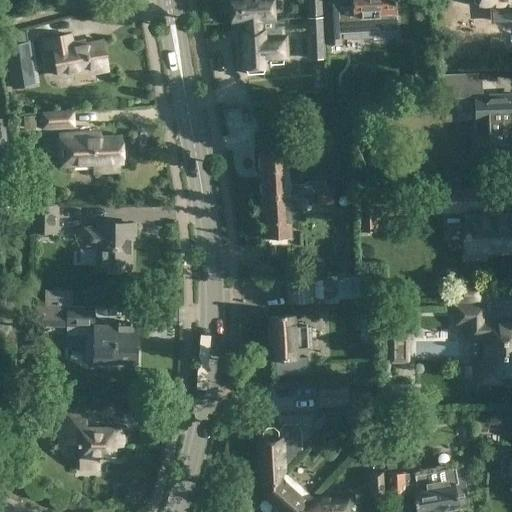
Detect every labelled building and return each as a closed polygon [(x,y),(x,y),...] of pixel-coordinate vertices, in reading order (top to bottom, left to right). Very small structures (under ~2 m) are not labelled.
[(229,0),(230,21),(245,21),(273,20),(271,0),(229,0)] [(304,0),(305,15),(323,14),(322,0),(304,0)] [(395,11),(394,0),(351,0),(352,15),(360,14),(361,17),(379,16),(379,29),(415,27),(414,10),(395,11)] [(511,0),(472,0),(473,2),(485,5),(490,4),(492,11),(505,10),(507,3),(511,3),(511,0)] [(341,42),(338,2),(324,3),(327,43),(341,42)] [(305,17),(307,59),(325,58),(323,16),(305,17)] [(274,29),(273,20),(245,21),(245,31),(242,31),(243,61),(247,73),(262,73),(265,60),(265,59),(286,58),(285,35),(280,36),(279,29),(274,29)] [(71,45),(69,33),(43,38),(45,49),(52,48),(52,50),(53,49),(57,75),(107,66),(102,40),(71,45)] [(27,42),(6,45),(9,73),(33,69),(29,41),(27,42)] [(452,69),(451,45),(437,46),(438,69),(452,69)] [(341,77),(341,56),(328,57),(329,77),(341,77)] [(470,73),(439,74),(440,99),(471,97),(470,73)] [(511,94),(475,96),(476,120),(484,120),(486,156),(511,154),(511,94)] [(311,124),(340,123),(339,104),(310,105),(311,124)] [(72,127),(72,112),(41,114),(42,129),(72,127)] [(58,136),(57,136),(58,167),(92,165),(93,174),(119,173),(119,164),(123,164),(122,133),(101,134),(101,129),(58,131),(58,136)] [(291,179),(285,179),(284,153),(260,154),(262,196),(286,195),(286,194),(326,192),(325,179),(304,181),(304,183),(292,184),(291,179)] [(0,222),(20,219),(13,178),(0,179),(0,222)] [(511,208),(497,209),(496,184),(445,186),(446,207),(480,205),(482,252),(495,252),(500,252),(500,248),(511,247),(511,208)] [(349,190),(340,191),(340,199),(349,198),(349,190)] [(316,193),(317,205),(333,204),(332,192),(316,193)] [(286,195),(262,196),(264,238),(287,237),(286,195)] [(58,233),(58,204),(29,204),(30,233),(58,233)] [(99,230),(83,230),(83,247),(99,247),(99,267),(130,268),(130,241),(135,241),(135,226),(99,226),(99,230)] [(285,278),(287,302),(314,300),(314,299),(323,298),(323,299),(327,298),(331,297),(334,295),(336,292),(337,288),(336,283),(333,280),(330,278),(326,278),(322,278),(313,278),(313,277),(285,278)] [(94,306),(72,306),(29,304),(30,326),(41,326),(93,327),(93,323),(94,323),(94,306)] [(511,320),(484,321),(484,305),(456,305),(456,323),(467,323),(467,337),(484,337),(484,360),(478,360),(478,369),(479,369),(479,382),(491,381),(491,382),(500,382),(500,376),(511,375),(511,320)] [(294,327),(294,316),(269,316),(270,356),(294,356),(294,345),(305,344),(305,326),(294,327)] [(93,323),(93,327),(92,363),(137,363),(138,323),(94,323),(93,323)] [(320,407),(349,406),(347,384),(318,386),(320,407)] [(403,411),(402,393),(383,393),(386,412),(403,411)] [(348,415),(361,428),(380,409),(375,404),(368,406),(365,409),(359,403),(348,415)] [(25,423),(56,423),(57,406),(57,405),(25,404),(25,406),(25,418),(25,423)] [(474,414),(474,432),(488,432),(488,414),(474,414)] [(83,416),(64,416),(64,434),(71,434),(71,445),(78,445),(78,462),(99,462),(99,458),(113,458),(113,447),(120,447),(121,430),(83,430),(83,416)] [(505,458),(500,463),(500,470),(505,475),(508,475),(508,476),(511,477),(511,492),(511,491),(511,418),(511,431),(511,430),(511,448),(511,457),(509,457),(509,458),(505,458)] [(259,483),(267,489),(281,472),(281,441),(277,441),(277,435),(272,431),(266,431),(262,435),(262,441),(258,442),(258,446),(256,447),(256,453),(258,454),(259,483)] [(387,472),(388,495),(404,493),(404,494),(413,494),(416,511),(413,511),(441,511),(461,509),(461,508),(469,506),(464,480),(465,473),(459,463),(452,464),(452,467),(413,474),(413,471),(404,473),(404,472),(387,472)] [(281,472),(267,489),(261,496),(278,511),(304,511),(315,500),(313,497),(283,470),(282,472),(281,472)] [(384,494),(383,471),(367,471),(368,494),(384,494)] [(347,511),(347,498),(315,500),(304,511),(347,511)]
